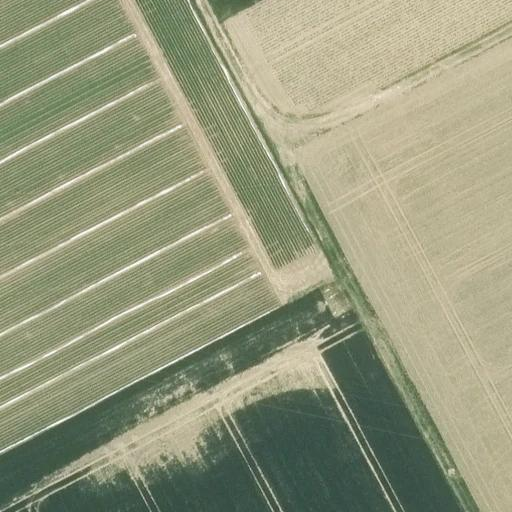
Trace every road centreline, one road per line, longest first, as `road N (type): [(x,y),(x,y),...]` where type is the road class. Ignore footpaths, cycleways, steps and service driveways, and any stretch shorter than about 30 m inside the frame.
road 1 (track): [(469,511),(278,147)]
road 2 (track): [(278,147),(511,25)]
road 3 (track): [(200,0),(278,147)]
